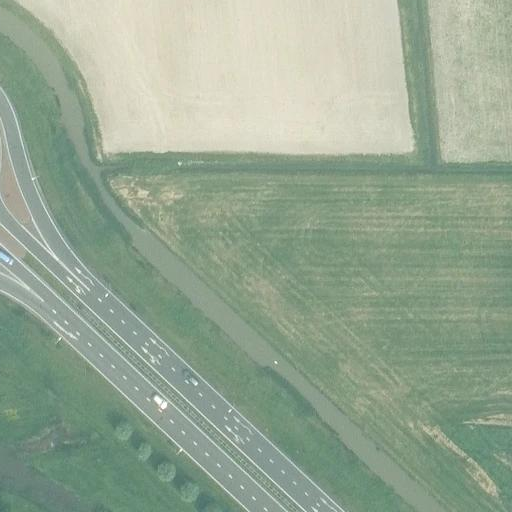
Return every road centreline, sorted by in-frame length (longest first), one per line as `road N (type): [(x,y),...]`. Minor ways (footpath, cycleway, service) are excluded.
road 1 (trunk): [(316,511),(85,294)]
road 2 (trunk): [(111,353),(278,511)]
road 3 (trunk): [(85,294),(34,203),(0,98)]
road 4 (trunk): [(0,252),(111,353)]
road 5 (trunk): [(0,282),(111,353)]
road 6 (trunk): [(85,294),(0,209)]
